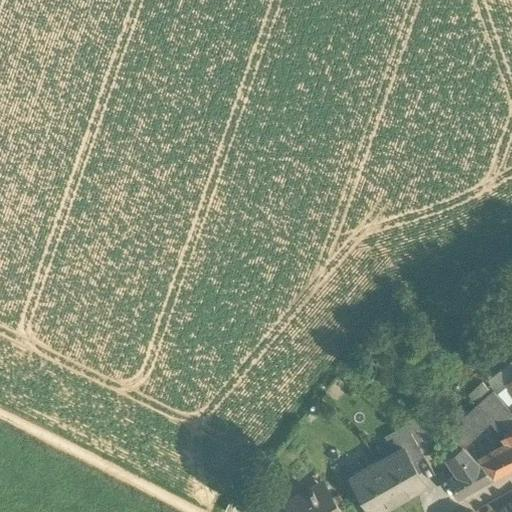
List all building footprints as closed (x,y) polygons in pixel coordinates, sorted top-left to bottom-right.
[(479,377),(470,384),(476,392),(486,384),(479,377)] [(511,433),(511,419),(492,396),(477,410),(491,425),(498,433),(500,433),(505,439),(511,433)] [(459,427),(447,438),(460,451),(463,453),(491,425),(477,410),(459,427)] [(450,417),(438,429),(441,432),(447,438),(459,427),(450,417)] [(436,453),(417,420),(404,427),(409,436),(423,460),(436,453)] [(447,438),(441,432),(438,435),(443,441),(447,438)] [(511,433),(505,439),(511,447),(511,449),(480,469),(492,483),(511,472),(511,433)] [(423,460),(409,436),(395,444),(399,451),(401,450),(411,467),(423,460)] [(411,467),(401,450),(399,451),(375,465),(398,504),(424,489),(411,467)] [(463,453),(460,451),(446,463),(457,479),(448,485),(458,502),(492,483),(480,469),(478,466),(463,453)] [(383,511),(398,504),(375,465),(351,479),(348,480),(358,498),(366,511),(383,511)] [(347,472),(333,480),(347,504),(358,498),(348,480),(351,479),(347,472)] [(338,511),(322,485),(311,491),(310,490),(306,492),(307,493),(284,507),(286,511),(338,511)]
